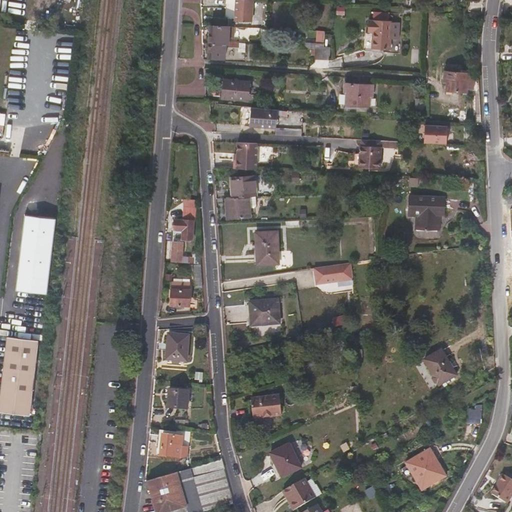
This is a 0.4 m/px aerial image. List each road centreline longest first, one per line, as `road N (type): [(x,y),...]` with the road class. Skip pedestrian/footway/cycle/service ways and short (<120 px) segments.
road 1 (residential): [(503,405),(496,172)]
road 2 (residential): [(165,119),(203,142),(214,319)]
road 3 (residential): [(165,119),(148,326)]
road 4 (residential): [(214,319),(220,417),(246,511)]
road 5 (residential): [(148,326),(131,511)]
road 6 (residential): [(496,172),(494,0)]
